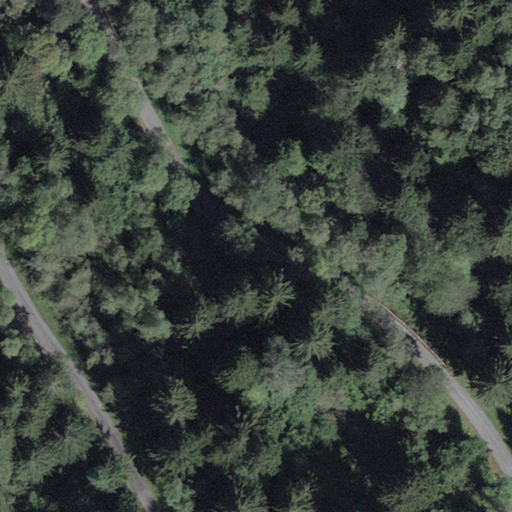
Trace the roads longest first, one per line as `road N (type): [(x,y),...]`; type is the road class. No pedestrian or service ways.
road 1 (unclassified): [(511,477),(465,399),(370,305),(342,280),(234,225),(198,196),(84,0)]
road 2 (unclassified): [(0,242),(155,511)]
